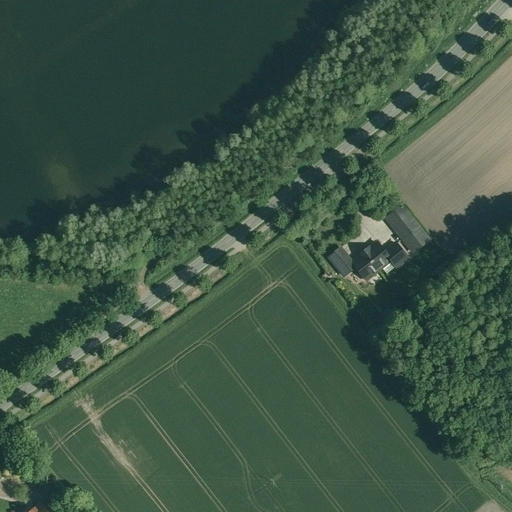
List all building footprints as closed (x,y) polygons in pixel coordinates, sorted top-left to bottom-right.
[(385,218),(412,254),(430,240),(402,205),(385,218)] [(389,261),(386,256),(388,254),(378,241),(352,261),(351,262),(355,268),(366,282),(391,263),(389,261)] [(343,277),(355,268),(351,262),(352,261),(341,246),(327,257),(343,277)] [(403,250),(389,261),(391,263),(396,269),(410,258),(403,250)] [(47,511),(40,503),(30,511),(47,511)]
